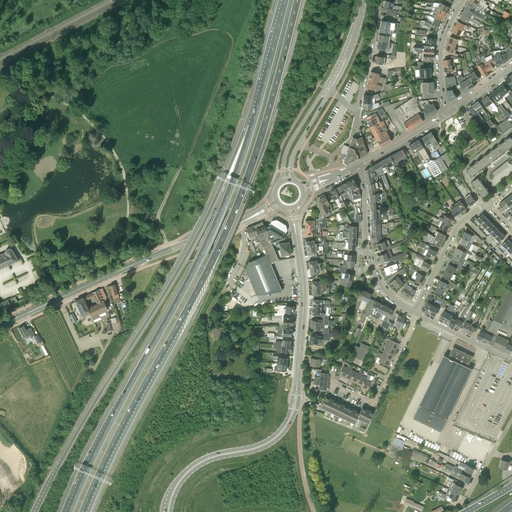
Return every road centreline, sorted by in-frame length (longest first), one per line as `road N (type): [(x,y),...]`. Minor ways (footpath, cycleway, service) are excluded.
road 1 (motorway): [(82,511),(236,206),(297,0)]
road 2 (motorway): [(251,125),(35,511)]
road 3 (motorway): [(251,125),(200,255),(69,511)]
road 4 (secondary): [(168,511),(189,469),(265,444),(291,415),(303,298),(291,208)]
road 5 (tertiary): [(0,325),(276,202)]
road 6 (residential): [(416,311),(387,292),(369,258),(358,165)]
road 7 (residential): [(334,367),(332,385),(374,402),(416,311)]
road 8 (residential): [(327,90),(349,108),(359,105),(379,0)]
road 9 (residential): [(416,311),(458,225),(486,203)]
road 10 (motorway): [(285,0),(251,125)]
road 11 (unclassified): [(445,114),(440,40),(462,0)]
